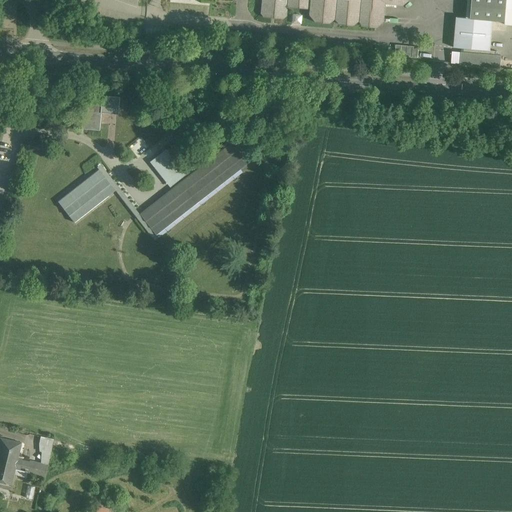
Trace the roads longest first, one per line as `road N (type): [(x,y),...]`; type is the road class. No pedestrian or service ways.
road 1 (tertiary): [(35,52),(511,100)]
road 2 (track): [(40,511),(46,485),(83,472),(98,483),(158,478),(189,511)]
road 3 (residential): [(0,184),(35,52)]
